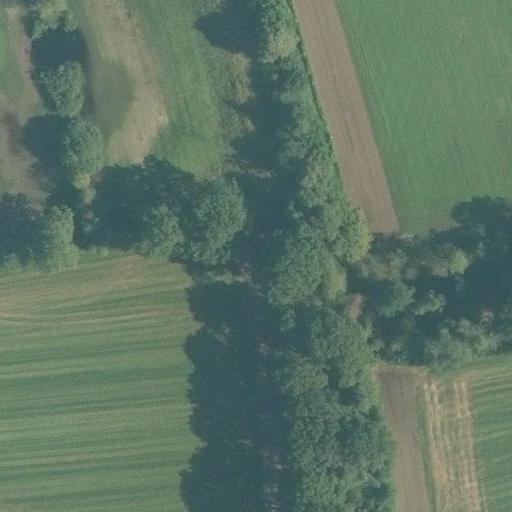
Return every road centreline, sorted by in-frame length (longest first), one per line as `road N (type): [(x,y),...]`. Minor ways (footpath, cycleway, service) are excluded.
road 1 (track): [(314,312),(511,268)]
road 2 (track): [(345,511),(314,312)]
